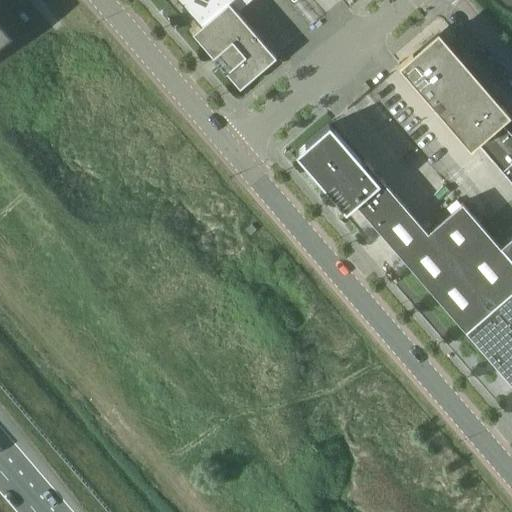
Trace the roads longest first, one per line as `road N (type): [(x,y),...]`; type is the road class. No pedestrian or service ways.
road 1 (tertiary): [(234,148),(511,471)]
road 2 (unknown): [(345,0),(507,200)]
road 3 (unclassified): [(406,0),(234,148)]
road 4 (tertiary): [(105,0),(234,148)]
